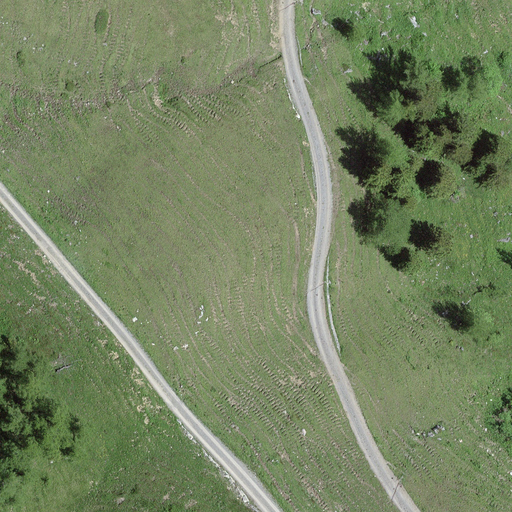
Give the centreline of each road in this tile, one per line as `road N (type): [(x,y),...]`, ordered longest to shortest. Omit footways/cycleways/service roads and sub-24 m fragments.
road 1 (track): [(288,0),(286,34),(318,145),(317,281),(329,355),(384,473),(412,511)]
road 2 (track): [(274,511),(0,191)]
